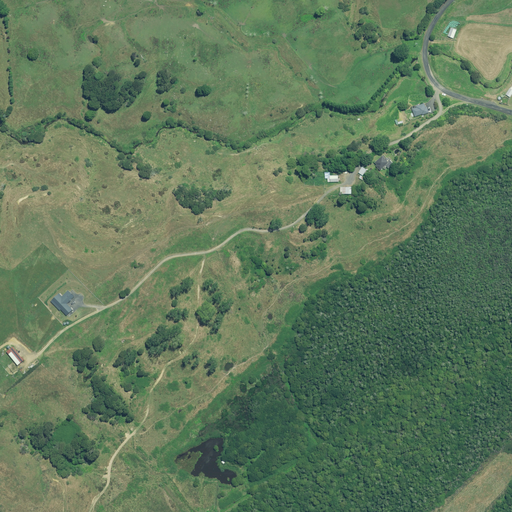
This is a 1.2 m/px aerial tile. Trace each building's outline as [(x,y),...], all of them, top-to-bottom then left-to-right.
[(457,30),(451,28),(448,36),(454,38),(457,30)] [(426,107),(425,104),(417,106),(417,108),(413,109),(415,117),(422,114),(423,115),(429,113),(427,107),(426,107)] [(389,160),(385,155),(376,163),(378,165),(378,166),(381,170),(385,168),(386,169),(389,167),(390,168),(395,164),(391,159),(389,160)] [(360,173),(364,176),(366,173),(368,175),(369,173),(367,171),(368,170),(364,167),(360,173)] [(331,176),(331,173),(326,173),(326,179),(329,179),(329,182),(340,182),(340,176),(331,176)]
